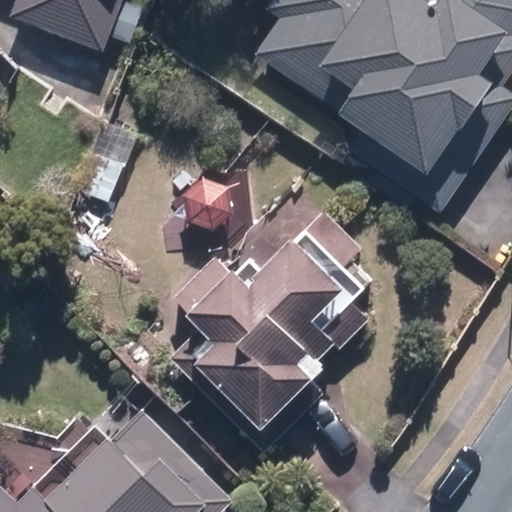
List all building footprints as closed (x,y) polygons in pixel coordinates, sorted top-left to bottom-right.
[(25,0),(22,7),(113,43),(130,0),(25,0)] [(511,0),(283,0),(255,44),(459,180),(511,100),(511,0)] [(148,132),(115,118),(84,188),(118,202),(148,132)] [(225,175),(223,175),(193,191),(192,193),(190,194),(188,196),(187,198),(186,200),(185,201),(184,204),(183,206),(183,208),(183,210),(182,212),(183,215),(183,217),(184,219),(184,221),(185,223),(186,225),(187,227),(189,229),(191,230),(192,232),(194,233),(196,234),(198,235),(200,236),(202,237),(204,237),(207,237),(209,237),(211,237),(213,237),(216,236),(218,235),(220,234),(222,233),(245,215),(246,213),(247,212),(248,211),(249,209),(249,207),(250,206),(250,204),(250,203),(251,201),(251,199),(251,198),(251,196),(250,194),(250,193),(249,191),(249,190),(248,188),(247,187),(246,185),(245,184),(244,183),(243,182),(242,181),(241,179),(239,179),(238,178),(236,177),(235,177),(233,176),(231,176),(230,175),(228,175),(227,175),(225,175)] [(213,319),(181,351),(275,446),(358,365),(344,351),(383,313),(365,294),(380,280),(321,219),(268,271),(237,239),(184,290),(213,319)] [(0,511),(233,511),(252,494),(157,398),(70,483),(58,471),(38,490),(0,450),(0,511)]
